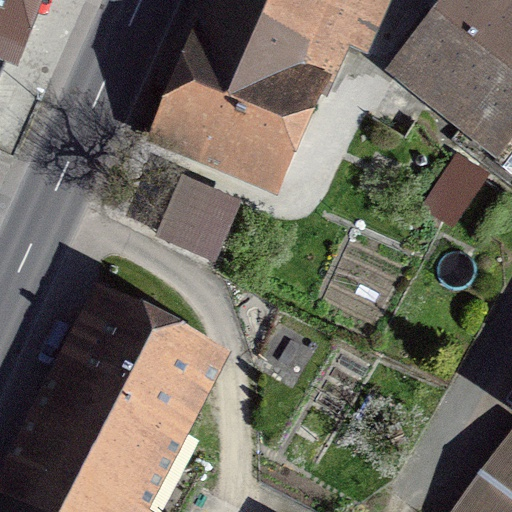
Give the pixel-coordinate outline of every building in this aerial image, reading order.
[(0,0),(0,73),(29,0),(0,0)] [(225,0),(169,129),(273,174),(308,93),(293,86),(307,54),(297,49),(312,17),(364,40),(381,0),(225,0)] [(503,142),(511,130),(511,7),(503,0),(456,0),(419,47),(449,71),(436,88),(471,116),(503,142)] [(400,130),(410,125),(414,109),(403,96),(387,99),(380,114),(384,125),(391,130),(400,130)] [(511,130),(503,142),(471,116),(451,141),(511,190),(511,130)] [(425,207),(450,224),(481,177),(456,161),(425,207)] [(242,212),(174,184),(148,245),(216,274),(242,212)] [(173,402),(196,356),(116,314),(12,511),(115,511),(116,511),(155,436),(178,449),(196,414),(173,402)] [(511,511),(511,453),(468,511),(511,511)]
